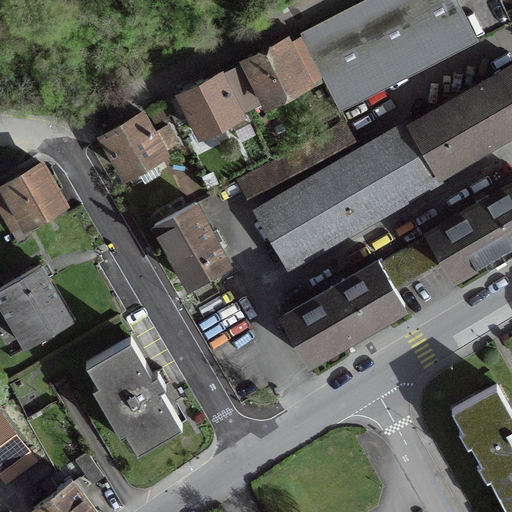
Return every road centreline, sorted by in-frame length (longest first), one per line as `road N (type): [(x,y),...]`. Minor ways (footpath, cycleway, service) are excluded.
road 1 (residential): [(245,455),(56,140)]
road 2 (residential): [(56,140),(326,0)]
road 3 (residential): [(511,295),(369,379)]
road 4 (residential): [(369,379),(444,511)]
road 5 (residential): [(369,379),(245,455)]
